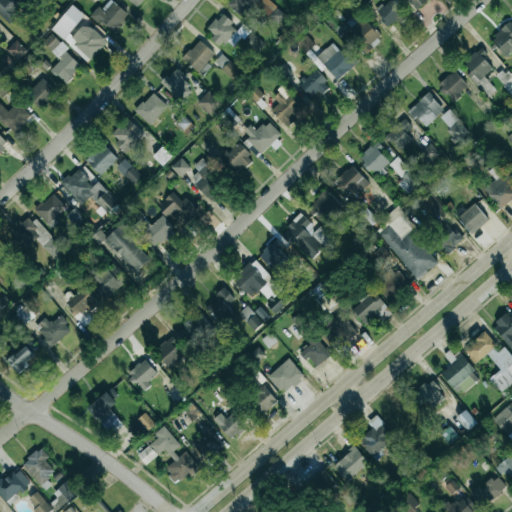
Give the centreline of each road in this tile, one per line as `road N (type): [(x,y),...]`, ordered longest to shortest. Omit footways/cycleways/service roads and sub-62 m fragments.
road 1 (residential): [(0,439),(483,0)]
road 2 (secondary): [(511,238),(194,511)]
road 3 (secondary): [(231,511),(511,270)]
road 4 (residential): [(0,197),(109,93),(188,0)]
road 5 (residential): [(0,387),(172,511)]
